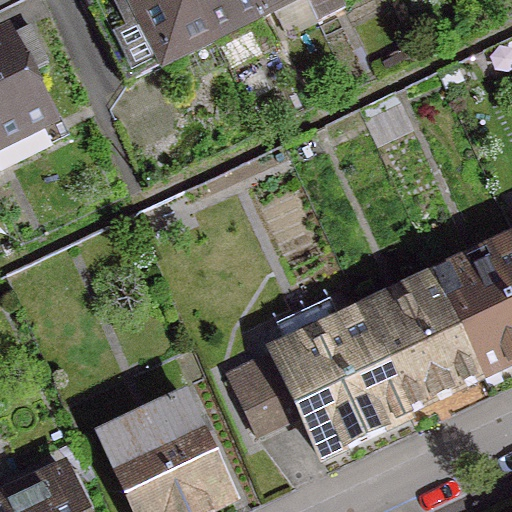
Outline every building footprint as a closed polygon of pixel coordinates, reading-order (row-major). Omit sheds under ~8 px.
[(212,46),(211,44),(190,0),(80,0),(124,88),(212,46)] [(190,0),(211,44),(256,21),(245,0),(190,0)] [(245,0),(256,21),(299,0),(245,0)] [(302,0),(313,23),(341,10),(338,5),(345,1),(344,0),(302,0)] [(6,38),(0,40),(0,148),(48,125),(6,38)] [(479,380),(511,364),(511,256),(459,281),(455,271),(432,281),(437,292),(479,380)] [(404,416),(479,380),(437,292),(373,323),(368,312),(357,317),(362,328),(404,416)] [(250,438),(295,417),(317,463),(406,421),(404,416),(362,328),(287,363),(282,353),(223,380),(250,438)] [(129,446),(103,459),(128,511),(212,511),(228,504),(178,400),(120,428),(129,446)] [(45,487),(0,508),(0,511),(76,511),(61,479),(58,481),(54,471),(41,477),(45,487)]
